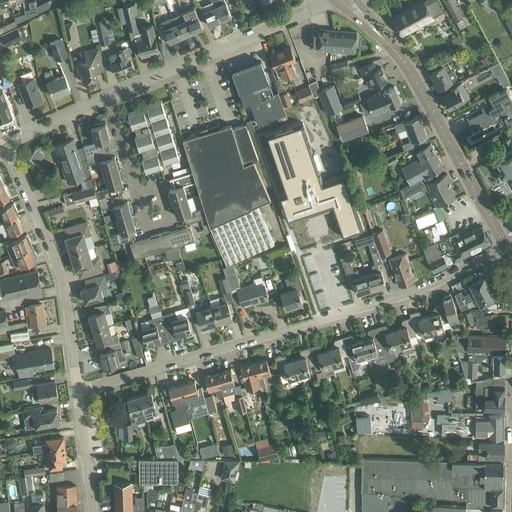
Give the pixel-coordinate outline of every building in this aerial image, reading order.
[(12,4),(10,0),(0,0),(0,5),(2,14),(7,13),(5,6),(12,4)] [(210,0),(211,2),(220,21),(231,16),(224,0),(210,0)] [(430,13),(428,8),(423,0),(422,0),(392,17),(401,35),(425,22),(428,26),(445,16),(440,7),(430,13)] [(453,0),(444,0),(455,22),(456,21),(462,18),(463,18),(457,8),(453,0)] [(37,13),(36,6),(34,1),(29,3),(30,9),(25,10),(26,14),(27,19),(37,13)] [(48,1),(36,6),(37,13),(50,7),(48,1)] [(208,25),(220,21),(211,2),(202,6),(205,11),(203,12),(208,25)] [(152,25),(136,29),(133,15),(137,14),(135,4),(123,7),(127,23),(131,42),(138,41),(141,57),(146,56),(145,53),(158,50),(152,25)] [(203,28),(194,7),(183,12),(183,13),(191,33),(196,31),(196,33),(203,30),(202,28),(203,28)] [(80,23),(92,20),(90,13),(78,16),(80,23)] [(180,37),(191,33),(183,13),(172,18),(175,24),(180,37)] [(16,24),(27,19),(26,14),(14,17),(15,21),(16,24)] [(95,21),(96,28),(100,44),(109,42),(104,20),(95,21)] [(15,21),(5,26),(6,32),(10,30),(17,27),(16,24),(15,21)] [(68,41),(76,39),(72,23),(64,24),(68,41)] [(180,37),(175,24),(168,27),(167,23),(162,25),(161,23),(156,24),(160,41),(168,39),(169,42),(174,40),(176,43),(180,41),(180,38),(180,37)] [(23,38),(17,26),(17,27),(10,30),(6,32),(1,34),(7,45),(23,38)] [(330,51),(331,30),(318,28),(318,31),(311,30),(310,47),(317,48),(316,50),(330,51)] [(356,31),(331,30),(330,51),(354,53),(356,31)] [(463,47),(467,45),(460,34),(451,39),(458,50),(462,47),(463,47)] [(50,43),(56,60),(67,55),(61,39),(50,43)] [(110,63),(111,65),(115,74),(133,67),(129,56),(130,56),(127,47),(118,50),(118,52),(108,56),(111,63),(110,63)] [(279,51),(289,77),(296,74),(291,62),(296,61),(294,56),(290,47),(279,51)] [(84,82),(86,83),(91,82),(92,80),(98,79),(95,67),(102,65),(98,48),(84,51),(86,61),(76,63),(78,73),(80,73),(82,82),(84,82)] [(289,77),(279,51),(269,55),(275,69),(278,77),(282,75),(283,79),(289,77)] [(489,55),(481,59),(484,66),(492,61),(489,55)] [(451,70),(447,63),(444,58),(430,65),(433,71),(430,72),(438,88),(456,79),(457,76),(454,71),(451,70)] [(261,61),(246,66),(232,72),(244,105),(250,103),(258,124),(286,114),(284,109),(291,106),(290,104),(283,107),(277,92),(273,93),(261,61)] [(331,65),(332,71),(349,67),(347,61),(331,65)] [(373,62),(359,68),(364,79),(368,77),(369,79),(367,80),(366,83),(368,87),(370,88),(373,87),(387,82),(381,67),(376,69),(373,62)] [(70,89),(66,80),(64,75),(54,79),(50,71),(44,73),(53,96),(70,89)] [(503,72),(496,76),(500,84),(501,83),(507,80),(503,72)] [(42,100),(34,78),(18,84),(26,106),(42,100)] [(317,91),(320,91),(316,81),(308,84),(309,86),(314,97),(319,94),(317,91)] [(450,88),(452,90),(452,91),(443,96),(449,108),(469,98),(461,83),(450,88)] [(383,89),(366,97),(372,111),(373,110),(374,111),(379,109),(378,108),(389,103),(390,104),(400,100),(393,84),(383,89)] [(333,85),(320,91),(317,91),(319,94),(327,114),(342,107),(333,85)] [(314,97),(309,86),(296,92),(300,102),(314,97)] [(504,125),(511,121),(511,124),(511,123),(511,101),(506,89),(499,93),(498,90),(488,96),(494,106),(489,108),(487,104),(481,108),(483,112),(468,120),(472,128),(477,125),(479,130),(491,123),(492,124),(496,122),(496,121),(500,118),(504,125)] [(341,98),(344,106),(361,99),(357,91),(341,98)] [(287,92),(279,95),(284,106),(291,103),(287,92)] [(0,121),(12,117),(8,108),(4,95),(0,96),(0,121)] [(139,149),(141,149),(144,157),(141,157),(146,171),(161,167),(160,162),(164,161),(164,162),(179,158),(161,101),(146,105),(147,108),(143,109),(143,108),(128,113),(132,127),(134,127),(137,134),(134,135),(139,149)] [(336,125),(341,140),(368,130),(362,115),(336,125)] [(395,124),(398,131),(400,137),(410,134),(412,140),(402,144),(404,150),(424,143),(422,137),(426,136),(419,117),(405,122),(404,120),(395,124)] [(326,182),(304,121),(265,135),(286,193),(279,195),(288,220),(307,213),(331,205),(343,238),(366,230),(355,197),(347,175),(326,182)] [(83,145),(85,155),(109,148),(106,148),(104,140),(110,138),(105,123),(103,124),(102,122),(93,125),(94,127),(91,127),(95,142),(83,145)] [(207,218),(209,226),(257,205),(271,199),(254,161),(258,159),(245,124),(232,128),(231,124),(219,128),(218,125),(198,131),(199,134),(183,139),(193,172),(196,181),(204,207),(207,218)] [(506,136),(511,132),(511,128),(511,127),(503,131),(506,136)] [(511,137),(511,135),(502,140),(507,148),(494,156),(500,166),(500,167),(498,171),(501,175),(505,176),(506,175),(511,185),(511,137)] [(80,160),(72,139),(55,145),(68,183),(86,177),(86,176),(90,175),(89,170),(88,170),(84,159),(80,160)] [(410,184),(421,178),(428,174),(429,175),(443,167),(430,143),(416,150),(421,160),(417,162),(416,160),(401,168),(410,184)] [(37,147),(30,159),(39,164),(46,152),(37,147)] [(101,160),(104,173),(121,169),(120,169),(117,160),(116,161),(114,156),(109,158),(107,149),(109,149),(109,148),(85,155),(88,164),(101,160)] [(389,165),(399,160),(395,154),(386,158),(389,165)] [(121,169),(104,173),(108,186),(96,190),(98,200),(122,193),(119,193),(117,185),(122,183),(121,179),(123,178),(120,170),(121,169)] [(171,204),(188,198),(183,185),(196,181),(193,172),(169,179),(169,180),(172,179),(174,188),(169,189),(170,194),(168,194),(171,203),(171,204)] [(421,178),(410,184),(400,189),(403,199),(422,189),(424,192),(428,190),(436,205),(454,196),(450,187),(453,185),(447,173),(425,185),(421,178)] [(92,178),(86,180),(88,188),(94,186),(92,178)] [(0,186),(0,201),(9,198),(4,185),(0,186)] [(66,205),(75,202),(97,196),(94,186),(88,188),(63,195),(66,205)] [(113,206),(116,219),(134,214),(133,214),(130,205),(129,205),(127,201),(122,203),(120,194),(122,194),(122,193),(98,200),(101,209),(113,206)] [(188,198),(171,204),(174,213),(176,212),(177,217),(180,216),(183,215),(185,223),(183,224),(183,225),(207,218),(204,207),(196,209),(192,197),(188,198)] [(397,201),(403,211),(408,208),(402,198),(397,201)] [(17,210),(14,202),(0,208),(0,223),(17,216),(15,211),(17,210)] [(274,243),(257,205),(209,226),(210,227),(227,264),(274,243)] [(439,221),(444,219),(439,205),(433,207),(439,221)] [(50,210),(52,216),(64,213),(62,206),(50,210)] [(402,223),(410,223),(409,213),(401,214),(402,223)] [(134,214),(116,219),(120,231),(109,235),(112,245),(118,243),(135,238),(132,238),(130,230),(135,228),(134,224),(136,223),(133,215),(134,214)] [(293,223),(304,252),(325,245),(314,215),(293,223)] [(23,229),(17,216),(0,223),(0,229),(1,232),(2,231),(5,237),(9,235),(23,229)] [(206,220),(201,221),(205,233),(210,231),(206,220)] [(67,237),(65,237),(67,244),(65,244),(68,252),(69,251),(70,253),(87,248),(94,246),(94,245),(91,235),(87,222),(78,224),(68,227),(71,235),(67,237)] [(159,233),(164,250),(177,246),(194,241),(190,226),(169,232),(168,231),(160,233),(159,233)] [(481,226),(459,237),(468,255),(490,244),(481,226)] [(425,231),(431,244),(435,243),(429,229),(425,231)] [(372,234),(375,242),(380,256),(391,252),(382,230),(372,234)] [(164,250),(159,233),(150,236),(151,238),(130,244),(134,258),(164,250)] [(30,247),(28,242),(30,242),(27,234),(10,241),(13,248),(7,251),(10,257),(31,248),(30,247)] [(372,234),(366,237),(375,264),(371,265),(374,272),(366,275),(371,289),(385,285),(381,271),(380,271),(377,264),(382,262),(379,256),(380,256),(375,242),(372,234)] [(435,243),(431,244),(423,248),(426,258),(433,272),(468,255),(459,237),(458,234),(435,243)] [(177,246),(164,250),(167,259),(180,255),(177,246)] [(31,248),(16,254),(21,267),(27,265),(36,261),(36,260),(34,255),(36,254),(33,247),(30,247),(31,248)] [(71,255),(69,256),(72,264),(73,263),(75,270),(76,269),(81,268),(83,276),(93,273),(102,271),(97,257),(91,259),(87,248),(70,253),(71,255)] [(415,280),(412,270),(406,253),(389,259),(398,286),(415,280)] [(264,254),(257,256),(260,267),(267,265),(264,254)] [(371,289),(366,275),(360,277),(358,270),(353,271),(348,258),(347,259),(346,255),(340,258),(346,273),(351,272),(353,279),(352,279),(357,294),(371,289)] [(8,272),(4,259),(0,260),(0,267),(1,269),(3,274),(8,272)] [(117,269),(115,260),(107,263),(109,272),(117,269)] [(182,263),(176,265),(178,271),(184,269),(182,263)] [(222,267),(225,278),(229,289),(239,285),(233,264),(222,267)] [(267,265),(260,267),(262,274),(270,272),(268,265),(267,265)] [(5,298),(32,292),(41,290),(37,271),(1,280),(5,298)] [(303,288),(300,279),(298,274),(285,278),(289,290),(281,293),(286,308),(302,303),(297,290),(303,288)] [(85,302),(94,300),(103,297),(101,290),(107,288),(104,275),(85,281),(87,287),(81,289),(85,302)] [(461,291),(454,294),(459,306),(460,306),(490,291),(483,277),(475,281),(469,284),(472,291),(463,296),(461,291)] [(183,290),(191,288),(188,278),(180,281),(183,290)] [(229,290),(229,289),(225,278),(219,280),(222,292),(229,290)] [(268,299),(265,289),(263,284),(256,286),(255,283),(237,289),(241,304),(255,300),(255,302),(268,299)] [(191,288),(183,290),(187,303),(195,301),(191,288)] [(494,299),(490,291),(460,306),(462,311),(478,302),(480,307),(494,299)] [(123,292),(115,294),(118,301),(125,299),(123,292)] [(442,298),(443,303),(448,321),(449,322),(457,320),(459,324),(463,323),(461,312),(456,314),(451,296),(450,296),(450,294),(443,297),(443,298),(442,298)] [(211,306),(217,323),(232,318),(225,297),(219,298),(221,303),(211,306)] [(435,313),(428,315),(433,333),(444,330),(442,322),(448,321),(443,303),(435,306),(434,308),(435,313)] [(32,326),(35,326),(45,324),(42,304),(29,306),(29,307),(24,307),(26,315),(30,314),(32,326)] [(93,329),(108,324),(105,313),(111,311),(109,304),(94,307),(96,313),(88,315),(93,329)] [(217,323),(211,306),(203,309),(201,304),(194,306),(201,328),(217,323)] [(470,310),(462,313),(465,325),(474,322),(470,310)] [(161,315),(169,340),(191,333),(186,316),(177,318),(175,311),(162,315),(160,311),(161,315)] [(417,338),(433,333),(428,315),(421,317),(420,312),(417,311),(409,313),(410,317),(416,335),(417,338)] [(149,320),(140,322),(142,329),(141,329),(143,335),(144,336),(146,345),(146,346),(169,340),(161,315),(154,317),(148,319),(149,320)] [(482,331),(487,330),(497,330),(496,315),(475,316),(475,327),(482,327),(482,331)] [(402,327),(395,329),(400,347),(403,354),(414,351),(412,343),(410,337),(416,335),(410,317),(402,320),(401,322),(402,327)] [(128,329),(135,328),(133,318),(126,319),(128,329)] [(104,341),(106,346),(120,342),(117,333),(111,335),(108,324),(93,329),(97,343),(104,341)] [(400,347),(395,329),(388,331),(387,326),(385,325),(376,327),(386,362),(393,360),(395,355),(393,349),(400,347)] [(361,339),(366,357),(374,354),(376,361),(380,363),(386,362),(376,327),(368,330),(367,332),(369,337),(361,339)] [(10,333),(11,341),(29,338),(27,331),(10,333)] [(467,353),(487,354),(504,354),(504,351),(505,336),(504,336),(504,333),(498,333),(488,334),(478,335),(478,336),(457,335),(452,335),(456,348),(459,348),(459,350),(467,351),(467,353)] [(366,357),(361,339),(354,341),(353,336),(351,335),(343,337),(347,354),(351,367),(352,370),(354,370),(358,368),(359,364),(358,359),(366,357)] [(134,346),(140,345),(139,343),(138,337),(132,338),(134,345),(134,346)] [(342,356),(347,354),(343,337),(334,340),(333,342),(335,347),(328,349),(333,367),(344,363),(342,356)] [(121,347),(120,342),(106,346),(100,348),(102,353),(100,354),(104,368),(125,361),(123,354),(122,347),(121,347)] [(0,362),(7,361),(9,368),(17,366),(19,379),(33,376),(32,370),(54,367),(51,348),(15,354),(13,343),(0,344),(0,362)] [(140,345),(134,346),(134,348),(137,357),(143,356),(140,346),(140,345)] [(333,367),(328,349),(321,351),(319,346),(317,345),(309,347),(314,365),(318,378),(335,373),(333,367)] [(314,365),(309,347),(300,349),(299,352),(301,357),(294,359),(299,377),(310,373),(308,366),(314,365)] [(505,354),(504,354),(487,354),(487,362),(493,362),(493,372),(505,372),(505,354)] [(283,355),(275,357),(277,367),(280,375),(280,374),(286,373),(288,380),(290,379),(292,385),(301,382),(299,377),(294,359),(287,361),(285,356),(283,355)] [(257,387),(259,392),(264,391),(262,385),(265,385),(263,376),(270,374),(266,360),(253,363),(260,386),(257,387)] [(460,362),(460,366),(464,378),(476,378),(476,362),(460,362)] [(260,386),(253,363),(240,367),(244,382),(251,380),(253,388),(257,387),(260,386)] [(230,369),(217,373),(223,395),(235,392),(234,386),(233,385),(234,384),(233,379),(230,369)] [(217,397),(223,395),(217,373),(204,377),(208,392),(215,390),(217,397)] [(456,376),(449,378),(450,381),(451,385),(458,383),(456,376)] [(28,379),(13,381),(8,382),(10,389),(29,386),(28,379)] [(476,382),(475,396),(467,396),(467,409),(484,410),(504,410),(504,396),(503,396),(503,381),(499,381),(492,382),(491,379),(476,382)] [(193,406),(206,403),(201,387),(196,388),(194,380),(181,384),(188,407),(186,407),(188,413),(191,412),(194,411),(193,406)] [(32,402),(48,399),(58,398),(55,381),(37,384),(32,385),(33,392),(31,392),(32,402)] [(181,384),(168,388),(171,397),(172,403),(174,402),(179,401),(181,409),(176,411),(171,412),(175,426),(177,433),(191,429),(189,419),(193,418),(191,412),(188,413),(186,407),(188,407),(181,384)] [(139,395),(143,411),(150,408),(152,415),(159,413),(158,409),(155,400),(153,400),(151,392),(139,395)] [(421,393),(415,394),(409,395),(411,420),(423,420),(421,393)] [(208,412),(216,410),(212,394),(204,396),(208,412)] [(146,420),(143,411),(139,395),(127,399),(129,407),(128,408),(132,421),(136,420),(137,423),(146,420)] [(236,397),(235,397),(239,412),(246,410),(242,397),(243,396),(243,395),(236,397)] [(265,397),(263,398),(265,404),(271,402),(269,396),(265,397)] [(365,396),(360,398),(362,405),(370,403),(368,398),(365,396)] [(35,427),(49,424),(59,422),(57,409),(42,411),(41,406),(42,406),(42,405),(23,408),(24,418),(33,416),(35,427)] [(504,426),(505,416),(504,416),(504,415),(486,414),(486,415),(449,415),(449,423),(458,423),(487,424),(487,426),(503,426),(504,426)] [(369,415),(355,416),(356,432),(371,431),(369,415)] [(411,420),(411,428),(423,428),(423,420),(411,420)] [(132,439),(131,423),(123,424),(124,440),(132,439)] [(503,437),(503,426),(487,426),(487,427),(475,427),(475,433),(486,433),(486,437),(503,437)] [(47,450),(48,451),(48,450),(64,448),(63,436),(46,439),(47,444),(33,445),(34,452),(47,450)] [(6,438),(3,442),(3,445),(7,448),(14,448),(16,444),(16,440),(13,438),(6,438)] [(248,446),(255,444),(253,438),(246,440),(248,446)] [(468,453),(467,462),(475,462),(503,462),(503,441),(479,440),(478,447),(488,448),(487,454),(468,453)] [(269,444),(256,447),(260,460),(269,458),(278,456),(275,442),(269,444)] [(164,448),(166,458),(177,458),(178,458),(174,443),(166,445),(166,448),(164,448)] [(235,454),(232,443),(221,445),(223,456),(235,454)] [(166,448),(166,445),(162,444),(154,447),(157,458),(166,458),(164,448),(166,448)] [(216,444),(200,448),(202,458),(219,454),(216,444)] [(192,454),(192,457),(193,458),(196,459),(201,459),(198,447),(196,448),(197,452),(194,452),(192,454)] [(66,460),(64,448),(48,450),(48,451),(49,459),(45,460),(46,468),(61,466),(60,461),(66,460)] [(177,458),(166,458),(157,458),(132,458),(132,464),(132,469),(138,469),(139,483),(178,483),(177,458)] [(502,481),(503,462),(475,462),(467,462),(467,461),(361,458),(361,476),(502,481)] [(190,459),(188,466),(202,467),(204,461),(204,459),(190,459)] [(224,460),(220,479),(234,482),(239,460),(224,460)] [(28,476),(33,475),(45,473),(44,467),(32,468),(32,470),(27,471),(28,476)] [(49,473),(50,481),(64,479),(63,471),(49,473)] [(33,476),(33,475),(28,476),(24,476),(27,493),(34,492),(32,476),(33,476)] [(27,493),(24,476),(18,477),(21,494),(27,493)] [(466,500),(465,508),(502,508),(502,481),(361,476),(361,492),(389,494),(466,500)] [(131,482),(114,483),(114,511),(132,511),(132,510),(143,510),(143,497),(135,497),(135,504),(132,504),(131,482)] [(226,483),(222,497),(228,499),(232,484),(226,483)] [(57,486),(57,510),(57,511),(76,511),(76,504),(76,485),(57,486)] [(154,511),(166,511),(167,509),(162,508),(163,501),(157,499),(159,490),(152,488),(147,492),(147,505),(155,507),(154,511)] [(174,498),(182,500),(184,493),(176,492),(174,498)] [(387,511),(388,508),(389,496),(389,494),(361,492),(361,511),(387,511)] [(182,500),(179,511),(191,511),(194,502),(190,501),(192,495),(184,493),(182,500)] [(197,493),(191,511),(205,511),(209,496),(197,493)] [(389,496),(388,508),(403,509),(404,497),(389,496)] [(45,511),(43,497),(30,499),(32,511),(45,511)] [(0,511),(9,511),(9,509),(8,501),(0,502),(0,511)] [(9,509),(9,511),(24,511),(23,503),(13,504),(14,508),(9,509)]
